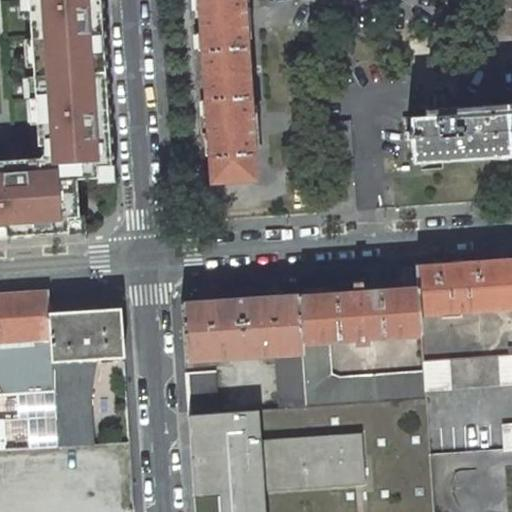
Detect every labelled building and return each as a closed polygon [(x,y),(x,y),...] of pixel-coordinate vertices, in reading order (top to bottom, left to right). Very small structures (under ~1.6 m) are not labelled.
[(95,178),(110,177),(99,0),(33,0),(34,9),(29,9),(31,39),(36,39),(37,58),(32,58),(33,76),(38,76),(40,115),(35,116),(37,145),(42,144),(43,158),(0,161),(0,236),(78,231),(74,180),(74,171),(95,170),(95,178)] [(199,0),(212,182),(256,179),(253,136),(257,136),(255,113),(251,113),(245,31),(250,31),(248,8),(244,8),(243,0),(199,0)] [(511,103),(425,109),(425,116),(511,109),(511,103)] [(511,109),(425,116),(410,117),(412,163),(511,155),(511,109)] [(327,214),(356,212),(350,121),(321,123),(326,200),(327,212),(327,214)] [(74,171),(74,180),(95,178),(95,170),(74,171)] [(511,183),(502,184),(504,202),(511,201),(511,183)] [(318,201),(319,213),(327,212),(326,200),(318,201)] [(511,260),(415,268),(417,287),(419,313),(452,311),(452,312),(467,311),(467,310),(511,306),(511,260)] [(421,334),(419,313),(417,287),(364,291),(363,281),(352,282),(353,292),(298,296),(303,352),(307,407),(426,399),(426,389),(424,373),(340,379),(331,374),(328,340),(356,338),(356,343),(367,342),(367,337),(421,334)] [(49,292),(0,295),(0,392),(44,389),(45,404),(54,404),(54,394),(53,389),(49,337),(51,337),(49,312),(49,292)] [(307,407),(303,352),(298,296),(180,304),(185,360),(275,354),(279,409),(307,407)] [(120,307),(49,312),(51,337),(49,337),(53,389),(54,394),(54,404),(55,415),(57,447),(88,445),(84,392),(90,391),(95,358),(124,356),(120,307)] [(511,382),(511,356),(508,357),(424,363),(424,373),(426,389),(511,382)] [(188,415),(218,413),(215,370),(186,372),(188,415)] [(0,417),(55,415),(54,404),(45,404),(44,389),(0,392),(0,417)] [(218,413),(188,415),(194,497),(218,495),(219,511),(265,511),(264,492),(365,486),(362,433),(261,440),(259,410),(218,413)] [(0,417),(0,442),(0,450),(57,447),(55,415),(0,417)] [(505,450),(505,451),(511,450),(511,425),(502,426),(505,450)] [(511,511),(511,450),(505,451),(505,450),(453,454),(454,473),(450,489),(450,491),(458,507),(457,511),(511,511)]
